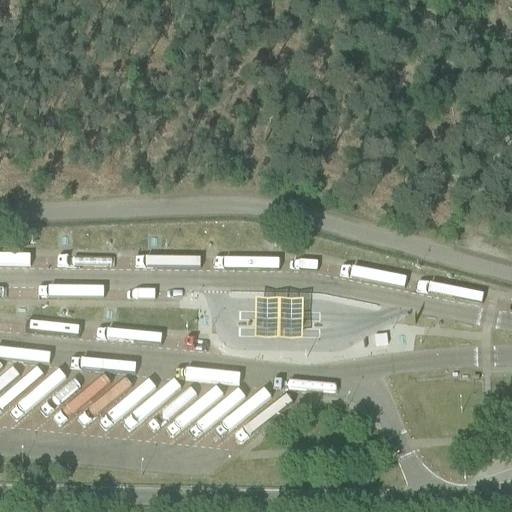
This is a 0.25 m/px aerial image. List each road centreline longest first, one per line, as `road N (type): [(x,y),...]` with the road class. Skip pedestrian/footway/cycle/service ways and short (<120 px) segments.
road 1 (unclassified): [(511,277),(270,213),(0,217)]
road 2 (unknown): [(205,468),(310,375)]
